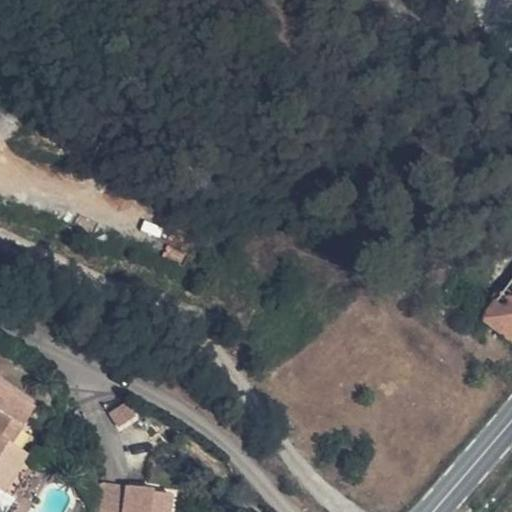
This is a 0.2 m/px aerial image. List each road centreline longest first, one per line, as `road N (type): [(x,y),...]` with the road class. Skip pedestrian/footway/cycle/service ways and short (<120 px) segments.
road 1 (residential): [(292,511),(218,430),(0,322)]
road 2 (residential): [(511,80),(393,0)]
road 3 (secondary): [(511,420),(434,511)]
